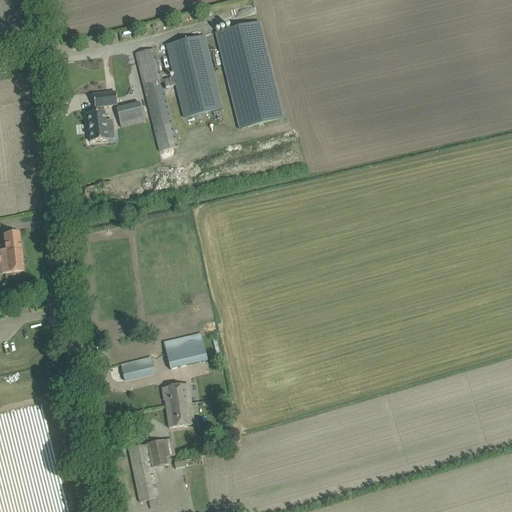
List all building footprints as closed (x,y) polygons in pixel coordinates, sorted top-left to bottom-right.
[(216,35),(248,166),(250,175),(306,161),(305,157),(293,160),(260,24),(216,35)] [(205,38),(166,47),(174,78),(161,81),(153,50),(136,54),(160,153),(178,148),(163,89),(169,88),(194,189),(250,175),(248,166),(244,167),(220,69),(213,71),(205,38)] [(99,95),(129,87),(123,61),(108,65),(109,68),(73,76),(78,95),(90,92),(92,100),(85,101),(86,108),(101,106),(101,102),(99,95)] [(121,129),(143,123),(139,104),(116,109),(121,129)] [(105,122),(104,113),(87,115),(90,143),(107,140),(107,132),(113,131),(112,122),(105,122)] [(24,272),(19,233),(4,235),(6,250),(0,250),(0,265),(1,265),(2,274),(24,272)] [(201,335),(164,344),(170,370),(207,362),(201,335)] [(151,359),(121,366),(125,381),(155,374),(151,359)] [(191,404),(188,385),(162,389),(164,402),(165,402),(166,408),(191,404)] [(169,429),(179,428),(194,426),(191,404),(166,408),(169,429)] [(160,507),(152,469),(169,466),(167,458),(175,456),(171,440),(147,445),(147,446),(128,449),(140,503),(149,502),(150,509),(160,507)] [(175,470),(185,468),(184,461),(174,463),(175,470)]
